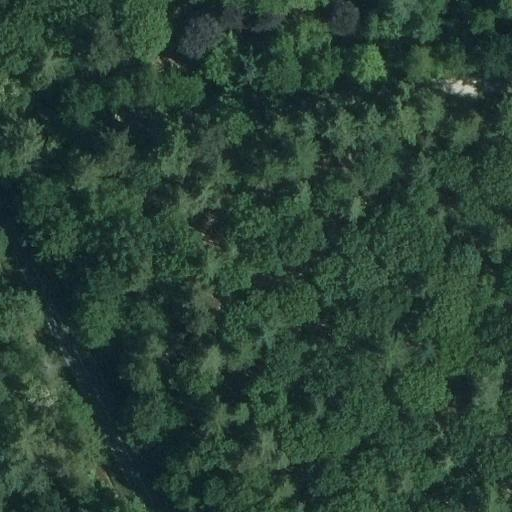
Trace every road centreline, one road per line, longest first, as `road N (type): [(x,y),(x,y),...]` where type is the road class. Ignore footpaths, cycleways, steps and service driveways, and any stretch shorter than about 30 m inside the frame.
road 1 (track): [(30,118),(511,80)]
road 2 (track): [(238,511),(30,118)]
road 3 (primary): [(153,511),(0,205)]
road 4 (track): [(12,119),(41,95),(228,0)]
